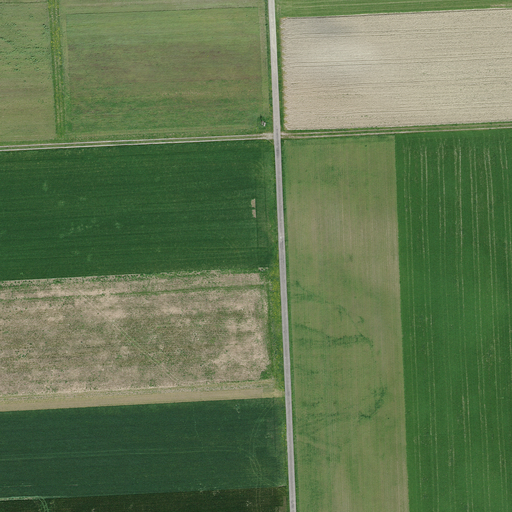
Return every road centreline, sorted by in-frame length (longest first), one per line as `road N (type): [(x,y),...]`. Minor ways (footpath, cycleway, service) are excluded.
road 1 (track): [(0,152),(511,128)]
road 2 (unclassified): [(294,511),(273,0)]
